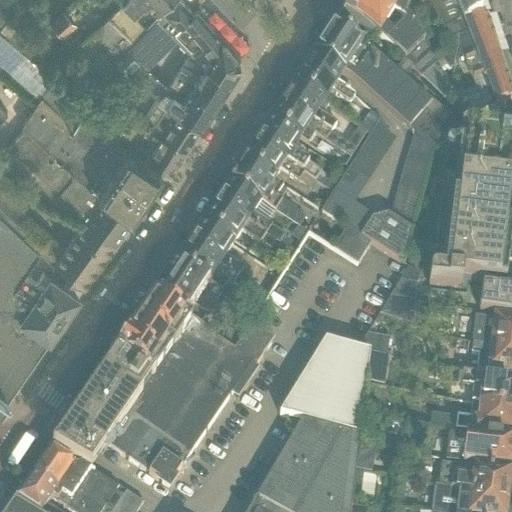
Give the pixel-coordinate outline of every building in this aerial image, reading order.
[(154,17),(171,0),(126,0),(122,5),(133,16),(143,6),(146,0),(147,0),(155,8),(150,13),(154,17)] [(173,38),(188,54),(201,67),(202,66),(204,68),(204,69),(229,84),(240,68),(238,60),(197,10),(192,13),(179,0),(177,0),(157,20),(163,27),(173,38)] [(395,0),(350,0),(345,10),(360,23),(393,51),(394,51),(404,60),(420,78),(421,78),(437,64),(436,61),(411,22),(405,13),(407,9),(395,0)] [(395,0),(407,9),(405,13),(411,22),(426,12),(424,8),(418,0),(395,0)] [(446,44),(469,35),(464,21),(481,16),(475,0),(446,0),(424,8),(426,12),(445,44),(446,44)] [(50,25),(63,39),(76,26),(63,13),(50,25)] [(464,21),(469,35),(478,62),(499,56),(485,15),(481,16),(464,21)] [(157,20),(127,50),(128,51),(138,62),(138,63),(143,67),(173,38),(163,27),(157,20)] [(334,26),(315,56),(343,75),(351,80),(408,129),(428,147),(433,151),(438,148),(452,137),(424,112),(431,104),(369,49),(334,26)] [(469,35),(446,44),(456,70),(465,67),(470,83),(472,82),(474,82),(483,79),(478,62),(469,35)] [(128,51),(116,62),(127,74),(138,63),(138,62),(128,51)] [(188,54),(174,76),(190,91),(214,107),(229,84),(204,69),(204,68),(202,66),(201,67),(188,54)] [(308,66),(296,85),(324,104),(328,106),(334,97),(349,107),(354,99),(345,90),(337,85),(343,75),(315,56),(308,66)] [(511,96),(499,56),(478,62),(483,79),(474,82),(472,82),(482,109),(495,105),(496,110),(502,108),(500,104),(511,99),(511,96)] [(158,102),(164,106),(175,113),(174,114),(175,115),(199,130),(214,107),(190,91),(174,76),(167,88),(143,67),(138,63),(127,74),(151,96),(158,102)] [(296,85),(283,103),(330,134),(336,125),(322,116),(328,106),(324,104),(296,85)] [(70,98),(58,113),(73,126),(68,134),(111,174),(145,197),(162,174),(143,162),(144,161),(119,143),(83,110),(70,98)] [(283,103),(270,123),(297,140),(301,143),(307,147),(314,136),(324,143),(349,159),(351,157),(355,151),(330,134),(283,103)] [(34,104),(21,125),(25,129),(53,156),(75,175),(89,188),(88,189),(96,196),(129,220),(145,197),(111,174),(68,134),(34,104)] [(151,122),(150,124),(162,134),(160,138),(184,154),(199,130),(175,115),(174,114),(175,113),(164,106),(153,124),(151,122)] [(359,129),(370,136),(380,120),(369,114),(359,129)] [(370,136),(341,181),(342,182),(343,183),(345,184),(361,195),(394,142),(390,140),(384,129),(381,123),(380,120),(370,136)] [(270,123),(256,145),(303,176),(309,167),(292,155),(301,143),(270,123)] [(466,125),(452,137),(438,148),(445,157),(431,274),(430,274),(430,277),(429,277),(428,287),(481,293),(481,289),(504,292),(505,284),(511,284),(511,283),(505,283),(508,260),(511,260),(511,243),(510,244),(511,232),(511,231),(511,125),(497,123),(493,128),(466,125)] [(149,152),(144,161),(143,162),(162,174),(168,178),(184,154),(160,138),(162,134),(150,124),(142,135),(152,142),(146,150),(149,152)] [(25,129),(0,157),(0,159),(51,201),(83,223),(84,222),(114,244),(131,222),(129,220),(96,196),(88,189),(89,188),(75,175),(53,156),(25,129)] [(256,145),(244,163),(276,184),(278,181),(276,180),(281,172),(298,183),(303,176),(256,145)] [(244,163),(230,184),(262,206),(275,214),(288,222),(292,224),(299,228),(305,219),(298,215),(294,212),(295,210),(282,201),(288,192),(276,184),(244,163)] [(230,184),(217,204),(263,235),(265,236),(275,243),(279,245),(285,236),(271,227),(268,225),(275,214),(262,206),(230,184)] [(0,188),(0,215),(39,253),(53,266),(67,276),(83,288),(114,244),(84,222),(83,223),(65,249),(0,188)] [(217,204),(203,224),(236,245),(243,234),(259,245),(260,243),(264,246),(270,250),(275,243),(265,236),(263,235),(217,204)] [(0,407),(5,400),(0,396),(0,386),(43,342),(7,318),(0,310),(0,233),(32,263),(39,253),(0,215),(0,407)] [(372,221),(361,238),(401,264),(401,263),(409,233),(410,231),(387,217),(375,220),(372,221)] [(203,224),(188,247),(241,282),(242,281),(246,284),(250,278),(251,277),(251,276),(247,273),(243,271),(243,269),(227,258),(236,245),(203,224)] [(357,268),(371,248),(359,240),(348,232),(334,253),(357,268)] [(0,233),(0,269),(11,280),(10,282),(63,319),(78,298),(42,273),(33,282),(21,274),(32,263),(0,233)] [(188,247),(155,298),(199,327),(206,317),(221,327),(228,317),(214,307),(222,295),(210,287),(211,286),(210,284),(215,277),(231,288),(232,286),(236,289),(241,282),(188,247)] [(0,269),(0,310),(7,318),(43,342),(46,340),(46,341),(47,340),(48,341),(63,319),(10,282),(11,280),(0,269)] [(408,269),(400,282),(403,283),(410,284),(416,284),(417,285),(418,276),(408,269)] [(400,282),(389,299),(405,302),(407,302),(410,284),(403,283),(400,282)] [(511,292),(504,292),(481,289),(481,293),(478,314),(511,317),(511,292)] [(59,439),(49,453),(74,467),(78,466),(89,472),(95,462),(105,447),(148,476),(157,483),(158,482),(168,489),(175,480),(181,470),(251,366),(255,369),(262,359),(261,359),(271,345),(264,341),(267,337),(250,325),(234,350),(199,327),(155,298),(71,424),(59,439)] [(389,299),(379,316),(401,324),(405,302),(389,299)] [(474,332),(473,344),(511,348),(511,322),(508,322),(476,318),(474,330),(474,332)] [(351,511),(353,500),(356,475),(360,441),(367,385),(369,366),(371,353),(387,356),(391,340),(367,335),(357,352),(325,343),(286,421),(290,422),(287,432),(294,437),(250,511),(351,511)] [(511,348),(473,344),(471,355),(491,357),(489,372),(511,374),(511,348)] [(462,373),(460,385),(474,387),(472,404),(511,408),(511,382),(489,380),(490,376),(470,374),(462,373)] [(368,374),(367,384),(383,386),(384,376),(368,374)] [(431,414),(430,429),(449,431),(482,435),(483,432),(511,435),(511,408),(472,404),(470,419),(431,414)] [(408,424),(405,436),(424,440),(426,428),(408,424)] [(449,431),(445,461),(510,469),(511,455),(511,439),(482,435),(449,431)] [(46,505),(48,506),(51,501),(68,511),(100,511),(118,488),(96,476),(89,472),(78,466),(74,467),(49,453),(33,476),(55,491),(46,505)] [(441,465),(439,488),(507,497),(510,473),(441,465)] [(356,475),(353,500),(373,502),(376,477),(356,475)] [(33,476),(16,502),(33,511),(55,511),(47,507),(48,506),(46,505),(55,491),(33,476)] [(435,488),(432,511),(505,511),(507,497),(439,488),(435,488)] [(114,493),(103,509),(108,511),(112,511),(122,498),(116,494),(114,493)]
